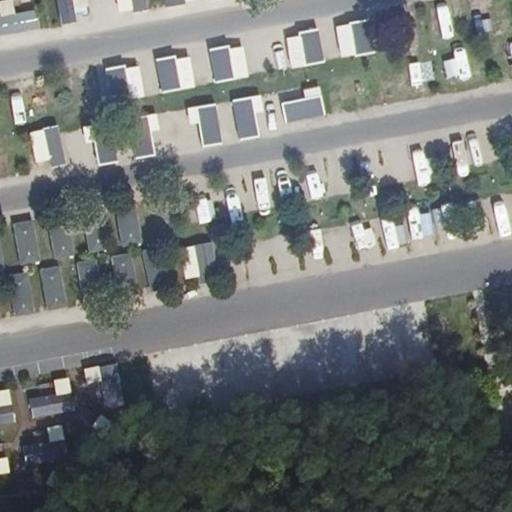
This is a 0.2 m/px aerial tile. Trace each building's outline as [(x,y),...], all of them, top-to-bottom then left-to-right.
[(0,0),(0,33),(37,29),(33,0),(0,0)] [(52,0),(56,21),(87,16),(84,0),(52,0)] [(103,0),(105,13),(142,10),(141,0),(103,0)] [(443,3),(425,5),(430,44),(447,42),(443,3)] [(409,11),(379,16),(385,53),(415,48),(409,11)] [(505,16),(465,21),(467,36),(507,31),(505,16)] [(333,25),(336,56),(372,53),(369,22),(333,25)] [(314,30),(281,38),(288,68),(321,61),(314,30)] [(240,46),(206,50),(210,82),(244,78),(240,46)] [(151,61),(156,93),(191,88),(186,56),(151,61)] [(448,91),(488,82),(484,64),(444,72),(448,91)] [(97,71),(102,103),(140,97),(135,65),(97,71)] [(365,75),(348,77),(354,117),(370,114),(365,75)] [(379,84),(383,103),(423,95),(418,75),(379,84)] [(277,117),(315,115),(314,91),(276,92),(277,117)] [(249,137),(264,135),(258,95),(243,98),(249,137)] [(7,123),(46,118),(44,97),(4,102),(7,123)] [(202,106),(207,145),(224,143),(219,104),(202,106)] [(147,158),(163,155),(155,115),(138,118),(147,158)] [(36,130),(42,167),(64,164),(58,127),(36,130)] [(92,166),(109,166),(108,143),(92,143),(92,166)] [(134,201),(114,204),(120,247),(141,244),(134,201)] [(152,240),(169,239),(168,204),(151,205),(152,240)] [(103,206),(83,210),(89,252),(110,249),(103,206)] [(69,214),(49,217),(55,260),(76,257),(69,214)] [(34,221),(14,224),(20,267),(41,264),(34,221)] [(180,245),(180,262),(194,261),(195,280),(214,279),(213,243),(180,245)] [(164,248),(143,251),(150,294),(170,290),(164,248)] [(132,254),(111,257),(118,300),(138,297),(132,254)] [(98,260),(77,263),(84,306),(104,303),(98,260)] [(60,267),(39,270),(46,313),(66,310),(60,267)] [(28,272),(8,275),(14,318),(35,315),(28,272)] [(364,365),(413,358),(413,357),(430,355),(422,300),(340,311),(343,334),(360,331),(364,365)] [(153,403),(338,367),(330,328),(213,350),(212,350),(165,359),(164,353),(144,357),(153,403)] [(118,364),(77,367),(81,416),(122,412),(118,364)] [(0,472),(66,462),(59,418),(72,415),(66,379),(49,382),(52,395),(15,401),(13,388),(0,390),(0,472)]
